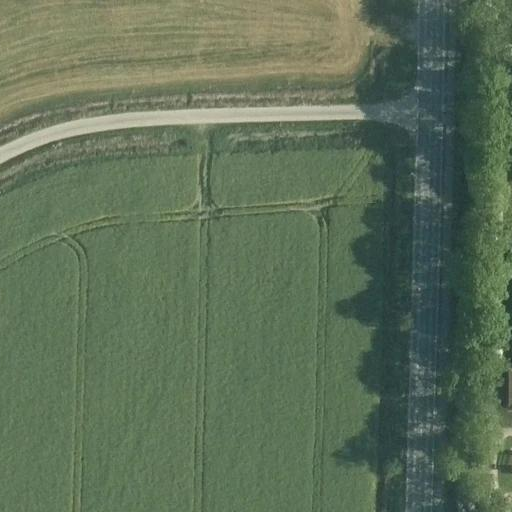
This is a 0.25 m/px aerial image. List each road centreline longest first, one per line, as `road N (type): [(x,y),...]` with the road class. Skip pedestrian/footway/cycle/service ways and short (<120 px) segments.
road 1 (unclassified): [(0,162),(75,130),(153,120),(433,113)]
road 2 (tertiary): [(433,113),(421,511)]
